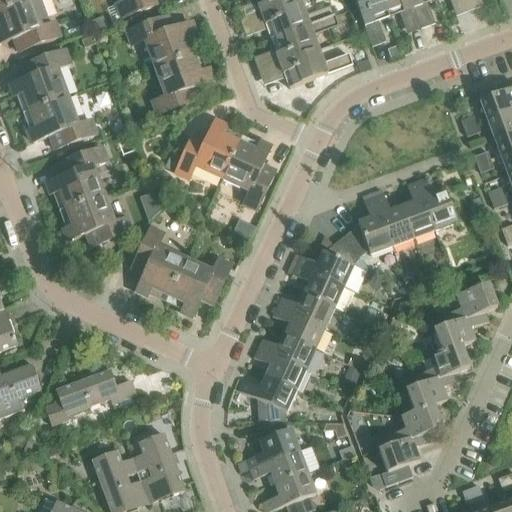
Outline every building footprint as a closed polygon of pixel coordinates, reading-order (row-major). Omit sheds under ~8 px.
[(0,0),(0,14),(32,3),(30,0),(0,0)] [(128,0),(129,3),(116,8),(122,22),(163,7),(160,0),(128,0)] [(261,0),(263,5),(258,7),(262,19),(301,4),(299,0),(261,0)] [(387,14),(381,0),(353,0),(364,29),(375,25),(373,19),(387,14)] [(381,0),(387,14),(400,9),(403,15),(413,11),(409,0),(381,0)] [(409,0),(413,11),(424,7),(422,1),(424,0),(409,0)] [(32,3),(0,14),(0,47),(14,42),(19,55),(60,40),(55,26),(42,31),(32,3)] [(307,19),(301,4),(262,19),(266,29),(271,27),(276,41),(335,19),(331,10),(307,19)] [(335,19),(276,41),(281,54),(276,56),(280,68),(319,53),(314,39),(339,30),(335,19)] [(155,73),(193,58),(186,41),(194,38),(190,27),(173,33),(168,20),(127,35),(132,50),(145,45),(155,73)] [(30,114),(68,100),(58,73),(71,68),(65,53),(24,69),(29,82),(12,88),(16,99),(23,96),(30,114)] [(319,53),(280,68),(259,75),(264,88),(285,80),(284,78),(290,76),(295,90),(353,68),(349,58),(324,67),(319,53)] [(199,76),(193,58),(155,73),(165,101),(153,105),(158,119),(199,104),(194,90),(211,84),(207,73),(199,76)] [(487,124),(511,114),(511,93),(480,105),(487,124)] [(68,100),(30,114),(36,132),(29,135),(33,146),(50,140),(55,153),(97,138),(91,123),(78,128),(68,100)] [(511,114),(487,124),(494,141),(511,134),(511,114)] [(461,124),(464,132),(478,127),(474,119),(461,124)] [(194,171),(221,183),(238,147),(221,139),(225,131),(214,126),(206,143),(193,137),(175,177),(188,183),(194,171)] [(481,135),(478,127),(464,132),(467,140),(481,135)] [(511,134),(494,141),(500,160),(511,155),(511,134)] [(256,155),(238,147),(221,183),(248,196),(243,208),(257,215),(275,174),(262,168),(270,152),(259,147),(256,155)] [(66,212),(104,198),(94,170),(107,165),(101,151),(60,166),(64,180),(48,186),(52,197),(59,194),(66,212)] [(475,160),(478,168),(491,163),(488,155),(475,160)] [(511,155),(500,160),(507,177),(511,175),(511,155)] [(494,171),(491,163),(478,168),(481,176),(494,171)] [(426,181),(416,185),(434,234),(456,226),(444,194),(432,199),(426,181)] [(413,242),(434,234),(416,185),(407,189),(413,206),(401,211),(413,242)] [(488,195),(491,205),(505,200),(501,190),(488,195)] [(383,197),(373,201),(391,250),(413,242),(401,211),(389,215),(383,197)] [(104,198),(66,212),(73,230),(65,233),(69,244),(86,238),(91,251),(132,236),(127,222),(115,226),(104,198)] [(508,208),(505,200),(491,205),(495,213),(508,208)] [(369,258),(391,250),(373,201),(364,205),(370,222),(358,227),(358,229),(342,242),(358,262),(368,254),(369,258)] [(511,227),(501,232),(505,240),(511,237),(511,227)] [(168,299),(185,263),(157,251),(163,238),(149,232),(131,272),(145,278),(137,294),(148,299),(152,292),(168,299)] [(301,260),(296,269),(344,291),(354,269),(351,268),(358,262),(342,242),(324,256),(323,255),(317,267),(301,260)] [(185,263),(168,299),(185,307),(182,314),(193,319),(200,303),(213,309),(231,269),(218,263),(212,276),(185,263)] [(308,286),(303,297),(335,312),(344,291),(296,269),(292,278),(308,286)] [(442,320),(446,330),(474,320),(477,329),(488,325),(485,316),(496,312),(488,289),(456,301),(461,313),(442,320)] [(282,301),(277,311),(325,332),(335,312),(303,297),(298,308),(282,301)] [(289,327),(284,339),(315,353),(325,332),(277,311),(273,320),(289,327)] [(0,354),(17,348),(4,313),(0,314),(0,354)] [(395,316),(390,327),(399,331),(404,320),(395,316)] [(470,332),(477,329),(474,320),(446,330),(434,334),(442,356),(461,349),(461,350),(474,345),(470,332)] [(262,343),(258,352),(306,374),(315,353),(284,339),(279,350),(262,343)] [(415,381),(418,390),(447,380),(450,389),(461,385),(457,376),(469,372),(461,350),(461,349),(442,356),(429,361),(433,374),(415,381)] [(270,369),(265,380),(296,395),(306,374),(258,352),(254,361),(270,369)] [(0,407),(40,393),(31,368),(0,380),(0,407)] [(66,419),(111,402),(112,407),(135,398),(130,385),(115,391),(109,375),(56,395),(61,406),(46,412),(52,429),(68,423),(66,419)] [(367,376),(362,387),(371,391),(376,380),(367,376)] [(287,416),(296,395),(265,380),(259,392),(243,384),(239,394),(257,403),(260,425),(286,422),(285,415),(287,416)] [(442,392),(450,389),(447,380),(418,390),(406,394),(414,416),(433,409),(434,410),(447,405),(442,392)] [(387,440),(390,449),(418,439),(422,449),(433,445),(430,436),(442,431),(434,410),(433,409),(414,416),(401,420),(406,433),(387,440)] [(338,415),(328,415),(329,439),(339,438),(338,415)] [(246,463),(250,473),(299,455),(291,433),(287,434),(286,422),(260,425),(262,443),(259,444),(264,457),(246,463)] [(144,458),(133,463),(149,507),(185,494),(164,438),(140,447),(144,458)] [(390,449),(378,453),(387,477),(419,465),(414,452),(422,449),(418,439),(390,449)] [(110,511),(135,511),(149,507),(133,463),(121,467),(117,455),(92,464),(110,511)] [(271,476),(275,488),(307,476),(299,455),(250,473),(254,483),(271,476)] [(361,460),(366,471),(374,467),(370,456),(361,460)] [(315,498),(307,476),(275,488),(280,500),(262,506),(264,511),(278,511),(286,509),(286,511),(314,511),(310,500),(315,498)] [(502,496),(511,493),(507,479),(497,483),(502,496)] [(477,490),(469,493),(474,507),(482,504),(477,490)] [(466,510),(474,507),(469,493),(461,496),(466,510)] [(497,511),(511,511),(511,502),(496,509),(497,511)]
